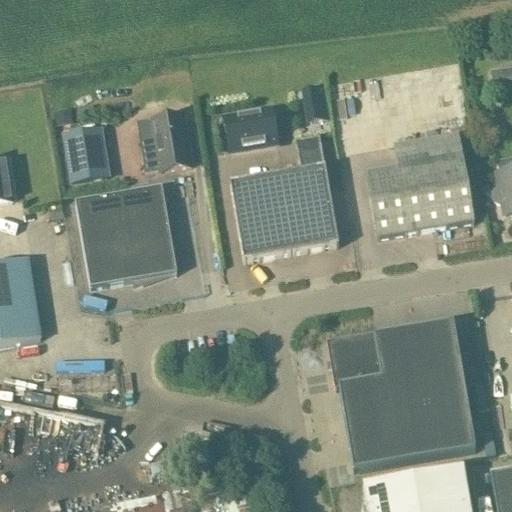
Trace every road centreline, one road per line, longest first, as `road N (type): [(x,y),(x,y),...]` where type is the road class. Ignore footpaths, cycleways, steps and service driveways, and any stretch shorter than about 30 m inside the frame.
road 1 (unclassified): [(268,312),(153,331),(138,343),(145,396),(288,428)]
road 2 (unclassified): [(511,274),(268,312)]
